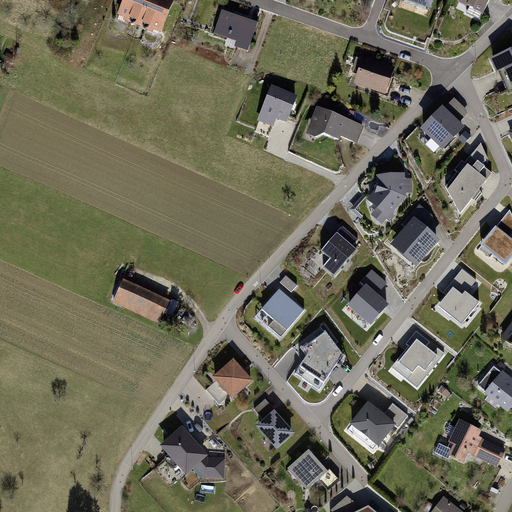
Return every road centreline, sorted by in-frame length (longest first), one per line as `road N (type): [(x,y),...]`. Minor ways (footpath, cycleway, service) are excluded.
road 1 (residential): [(315,424),(504,184),(474,99),(451,73)]
road 2 (residential): [(451,73),(222,319)]
road 3 (residential): [(222,319),(122,472),(115,511)]
road 4 (residential): [(315,424),(222,319)]
